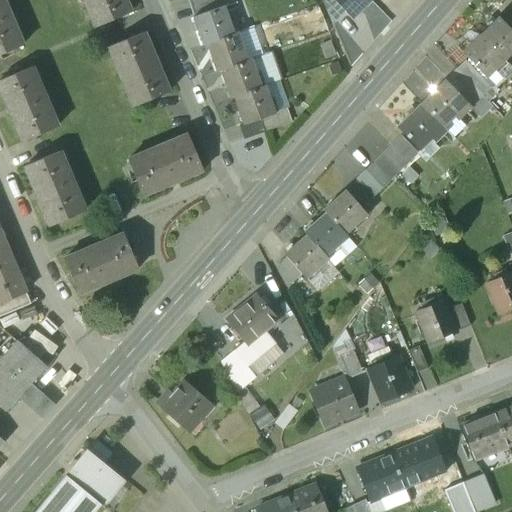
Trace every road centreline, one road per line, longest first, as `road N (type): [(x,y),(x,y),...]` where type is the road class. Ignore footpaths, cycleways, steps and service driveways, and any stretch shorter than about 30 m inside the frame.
road 1 (residential): [(203,502),(511,377)]
road 2 (secondary): [(249,218),(443,0)]
road 3 (residential): [(249,218),(154,0)]
road 4 (secondary): [(108,378),(249,218)]
road 5 (residential): [(36,255),(209,181)]
road 6 (secondary): [(0,500),(108,378)]
road 7 (residential): [(108,378),(203,502)]
road 8 (residential): [(108,378),(36,255)]
